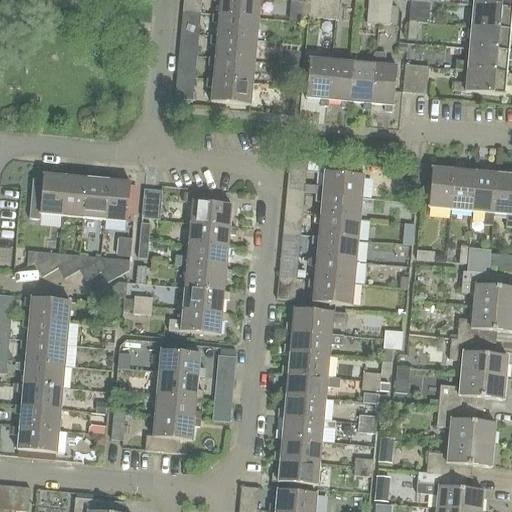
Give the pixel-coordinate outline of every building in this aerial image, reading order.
[(260,0),(213,0),(213,2),(219,3),(218,17),(258,21),(260,0)] [(291,0),(291,2),(304,4),(302,19),(314,20),(315,0),(291,0)] [(315,0),(314,20),(325,21),(327,0),(315,0)] [(327,0),(325,21),(337,22),(339,0),(327,0)] [(368,0),(366,24),(378,25),(380,0),(368,0)] [(380,0),(378,25),(390,26),(391,0),(380,0)] [(511,0),(473,0),(472,7),(511,10),(511,0)] [(410,1),(408,23),(417,24),(417,25),(428,26),(430,3),(410,1)] [(182,13),(200,15),(201,6),(183,4),(182,13)] [(511,10),(472,7),(470,29),(511,32),(511,18),(511,10)] [(182,13),(181,26),(199,28),(200,15),(182,13)] [(256,42),(258,21),(218,17),(212,16),(211,24),(217,24),(216,39),(256,42)] [(417,24),(408,23),(407,41),(416,41),(417,25),(417,24)] [(180,35),(198,36),(199,28),(181,26),(180,35)] [(470,29),(469,50),(509,54),(510,40),(511,39),(511,32),(470,29)] [(180,35),(179,47),(197,49),(198,36),(180,35)] [(254,64),(256,42),(216,39),(210,38),(209,45),(215,46),(214,60),(254,64)] [(178,56),(196,58),(197,49),(179,47),(178,56)] [(469,50),(467,63),(455,62),(454,71),(467,72),(507,75),(508,61),(511,61),(511,53),(509,54),(469,50)] [(383,114),(392,114),(396,68),(384,67),(385,54),(375,53),(374,66),(370,106),(384,108),(383,114)] [(178,56),(177,69),(195,71),(196,58),(178,56)] [(252,85),(254,64),(214,60),(208,59),(207,67),(213,67),(212,81),(252,85)] [(327,103),(331,62),(309,60),(305,101),(320,102),(319,108),(327,109),(327,103)] [(353,64),(331,62),(327,103),(341,104),(341,110),(349,111),(349,104),(353,64)] [(370,106),(374,66),(353,64),(349,104),(363,106),(362,112),(370,112),(370,106)] [(414,95),(416,67),(405,66),(402,94),(414,95)] [(428,68),(416,67),(414,95),(425,96),(428,68)] [(176,78),(194,79),(195,71),(177,69),(176,78)] [(467,72),(465,85),(453,84),(452,93),(505,97),(506,83),(511,83),(511,75),(507,75),(467,72)] [(176,78),(175,92),(193,93),(194,79),(176,78)] [(252,85),(212,81),(206,80),(205,88),(211,89),(210,104),(250,107),(252,85)] [(175,92),(174,100),(192,102),(193,93),(175,92)] [(289,160),(287,184),(304,185),(307,162),(289,160)] [(454,171),(450,212),(472,214),(475,173),(461,172),(461,166),(454,165),(454,171)] [(475,173),(472,214),(484,215),(483,227),(492,228),(493,215),(497,175),(483,174),(483,168),(475,167),(475,173)] [(422,189),(421,200),(429,200),(428,210),(450,212),(454,171),(432,169),(430,189),(422,189)] [(511,176),(504,176),(505,170),(497,169),(497,175),(493,215),(506,217),(505,229),(511,229),(511,176)] [(61,218),(83,220),(86,180),(72,179),(73,172),(65,172),(64,178),(65,178),(61,218)] [(86,180),(83,220),(104,222),(108,182),(94,181),(94,174),(87,174),(86,180)] [(315,195),(362,200),(364,178),(323,174),(322,189),(316,188),(304,187),(304,194),(315,195)] [(42,186),(31,185),(28,221),(39,222),(40,216),(61,218),(65,178),(64,178),(43,176),(42,186)] [(108,182),(104,222),(126,224),(130,184),(115,182),(116,176),(108,176),(108,182)] [(304,185),(287,184),(286,193),(304,194),(304,187),(304,185)] [(141,220),(159,222),(162,193),(144,191),(141,220)] [(285,205),(303,206),(304,194),(286,193),(285,205)] [(212,197),(183,195),(182,204),(191,205),(189,225),(229,229),(231,207),(211,205),(212,197)] [(319,217),(360,221),(362,200),(315,195),(315,203),(321,203),(319,217)] [(303,206),(285,205),(284,214),(302,215),(303,206)] [(283,226),(301,228),(302,215),(284,214),(283,226)] [(360,221),(319,217),(313,216),(313,224),(319,225),(318,239),(358,243),(360,221)] [(139,243),(148,243),(150,226),(141,225),(139,243)] [(187,247),(227,251),(229,236),(235,237),(236,229),(229,229),(189,225),(187,247)] [(301,228),(283,226),(282,235),(300,237),(301,228)] [(281,248),(299,250),(300,237),(282,235),(281,248)] [(356,264),(358,243),(318,239),(311,238),(311,246),(317,246),(316,260),(356,264)] [(129,258),(130,241),(121,240),(119,257),(129,258)] [(148,243),(139,243),(138,260),(146,261),(148,243)] [(227,251),(187,247),(186,258),(174,257),(174,268),(185,269),(226,272),(227,258),(233,259),(234,251),(227,251)] [(458,265),(467,266),(468,250),(468,248),(460,247),(458,265)] [(299,250),(281,248),(280,257),(298,258),(299,250)] [(488,275),(489,268),(490,256),(490,252),(468,250),(467,266),(466,272),(466,273),(488,275)] [(434,254),(416,252),(415,261),(433,263),(434,254)] [(36,254),(35,264),(35,265),(42,279),(58,270),(62,267),(64,257),(36,254)] [(511,257),(490,256),(489,268),(511,269),(511,257)] [(64,281),(79,272),(84,269),(85,259),(64,257),(62,267),(58,270),(64,281)] [(279,270),(297,271),(298,258),(280,257),(279,270)] [(105,271),(107,261),(85,259),(84,269),(79,272),(85,283),(101,274),(105,271)] [(354,286),(356,264),(316,260),(309,259),(309,267),(315,268),(314,282),(354,286)] [(128,273),(129,263),(107,261),(105,271),(101,274),(107,285),(128,273)] [(144,286),(146,269),(137,268),(135,286),(144,286)] [(185,269),(183,290),(224,294),(225,280),(231,280),(232,272),(226,272),(185,269)] [(297,271),(279,270),(278,278),(296,280),(297,271)] [(473,296),(472,309),(511,312),(511,290),(493,288),(494,276),(462,273),(460,294),(473,296)] [(277,292),(295,294),(296,280),(278,278),(277,292)] [(354,286),(314,282),(308,281),(307,289),(313,289),(312,304),(352,308),(354,286)] [(183,290),(181,312),(222,315),(223,301),(229,302),(230,294),(224,294),(183,290)] [(295,294),(277,292),(276,301),(294,302),(295,294)] [(0,310),(11,311),(12,298),(0,297),(0,310)] [(134,299),(133,307),(151,309),(152,300),(134,299)] [(28,322),(68,326),(70,304),(24,300),(23,307),(29,308),(28,322)] [(151,309),(133,307),(133,312),(133,316),(150,317),(151,309)] [(450,341),(488,344),(489,333),(511,334),(511,312),(472,309),(471,322),(458,321),(456,341),(450,341)] [(11,311),(0,310),(0,318),(10,320),(11,311)] [(331,336),(332,326),(344,327),(345,316),(333,314),(293,311),(291,325),(285,325),(285,333),(291,333),(331,336)] [(181,312),(181,322),(168,321),(167,332),(180,334),(220,337),(221,323),(227,323),(228,315),(222,315),(181,312)] [(0,331),(9,333),(10,320),(0,318),(0,331)] [(26,343),(66,347),(68,326),(28,322),(22,321),(21,329),(27,329),(26,343)] [(9,333),(0,331),(0,340),(8,341),(9,333)] [(289,354),(329,358),(330,346),(342,348),(343,337),(331,336),(291,333),(289,347),(283,346),(283,354),(289,354)] [(384,341),(401,343),(402,334),(384,333),(384,341)] [(0,353),(7,354),(8,341),(0,340),(0,353)] [(384,341),(383,350),(393,351),(394,351),(400,352),(401,343),(384,341)] [(488,344),(450,341),(448,361),(461,363),(460,376),(505,380),(507,358),(481,356),(482,344),(488,344)] [(26,343),(20,342),(19,350),(25,351),(24,364),(24,365),(64,369),(66,347),(26,343)] [(383,350),(382,364),(391,365),(393,351),(383,350)] [(158,374),(198,378),(204,379),(205,371),(198,371),(200,356),(159,352),(158,374)] [(327,379),(329,358),(289,354),(287,368),(281,368),(281,376),(287,376),(327,379)] [(218,357),(217,366),(234,368),(235,359),(218,357)] [(24,365),(24,364),(18,364),(17,372),(23,372),(22,386),(62,390),(64,369),(24,365)] [(234,368),(217,366),(216,380),(233,381),(234,368)] [(396,370),(394,394),(406,396),(409,371),(396,370)] [(158,374),(156,396),(196,399),(196,400),(202,400),(203,393),(196,392),(198,378),(158,374)] [(363,374),(362,383),(380,384),(380,376),(363,374)] [(327,379),(287,376),(285,390),(279,389),(279,397),(285,397),(325,401),(326,389),(338,390),(339,381),(327,379)] [(505,380),(460,376),(459,389),(440,387),(438,408),(476,412),(477,400),(503,402),(505,380)] [(232,390),(233,381),(216,380),(215,389),(232,390)] [(380,384),(362,383),(361,391),(379,393),(380,384)] [(380,384),(379,393),(388,394),(388,385),(380,384)] [(20,408),(61,412),(62,390),(22,386),(16,385),(15,393),(21,394),(20,407),(20,408)] [(232,390),(215,389),(214,401),(231,403),(232,390)] [(196,399),(156,396),(154,417),(200,421),(201,414),(195,414),(196,400),(196,399)] [(323,422),(325,401),(285,397),(283,411),(277,411),(277,419),(283,419),(323,422)] [(230,412),(231,403),(214,401),(213,410),(230,412)] [(104,415),(105,405),(97,404),(96,414),(104,415)] [(59,433),(61,412),(20,408),(20,407),(14,407),(13,415),(19,415),(18,429),(59,433)] [(449,430),(448,443),(493,447),(495,425),(469,423),(470,411),(438,408),(436,429),(449,430)] [(230,412),(213,410),(212,422),(229,424),(230,412)] [(125,415),(113,413),(110,441),(122,443),(125,415)] [(200,421),(154,417),(152,438),(146,437),(144,453),(178,456),(179,442),(192,443),(193,428),(199,429),(200,421)] [(359,417),(358,426),(376,427),(376,419),(359,417)] [(323,422),(283,419),(281,433),(275,432),(275,440),(281,440),(321,444),(322,430),(335,431),(335,423),(323,422)] [(376,427),(358,426),(357,434),(375,436),(376,427)] [(18,429),(12,428),(11,436),(17,437),(16,451),(57,455),(59,433),(18,429)] [(96,428),(95,436),(104,437),(105,428),(96,428)] [(103,438),(95,437),(94,443),(97,446),(102,447),(103,438)] [(394,440),(380,439),(379,439),(377,464),(378,464),(391,465),(394,440)] [(279,462),(319,465),(321,444),(281,440),(280,454),(273,454),(273,462),(279,462)] [(464,467),(491,470),(493,447),(448,443),(447,456),(427,454),(425,475),(426,475),(463,479),(464,467)] [(355,460),(354,469),(372,470),(372,462),(355,460)] [(317,487),(319,465),(279,462),(278,476),(271,475),(271,483),(317,487)] [(372,470),(354,469),(353,477),(371,479),(372,470)] [(436,510),(452,511),(480,511),(483,492),(456,490),(457,479),(463,479),(426,475),(425,475),(417,474),(415,495),(437,497),(436,510)] [(374,502),(388,503),(390,479),(376,478),(374,502)] [(13,511),(15,489),(3,487),(1,511),(7,511),(13,511)] [(15,489),(13,511),(27,511),(30,490),(15,489)] [(241,490),(239,502),(257,504),(258,492),(241,490)] [(269,506),(268,511),(314,511),(316,496),(276,492),(275,507),(269,506)] [(105,511),(107,503),(75,500),(73,511),(105,511)] [(256,511),(257,504),(239,502),(239,511),(252,511),(256,511)]
